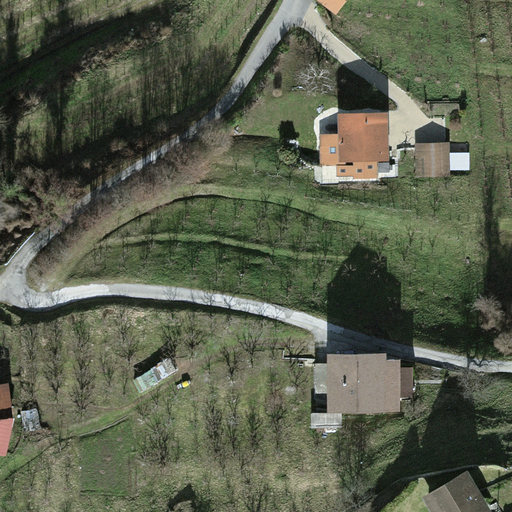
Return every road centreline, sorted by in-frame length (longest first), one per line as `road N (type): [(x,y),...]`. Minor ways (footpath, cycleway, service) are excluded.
road 1 (unclassified): [(293,0),(211,114),(33,246),(19,270),(23,289),(41,298),(103,288),(196,295),(430,356),(511,367)]
road 2 (track): [(0,481),(37,446),(128,413),(237,349),(293,350),(350,335)]
road 3 (track): [(423,131),(293,0)]
